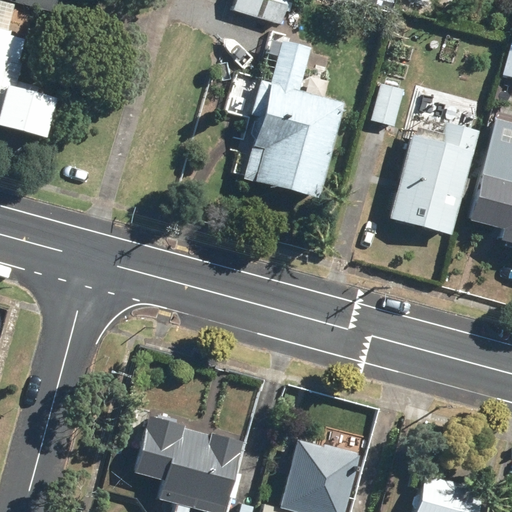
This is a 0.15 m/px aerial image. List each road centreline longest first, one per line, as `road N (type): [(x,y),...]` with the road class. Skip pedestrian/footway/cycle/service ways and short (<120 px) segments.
road 1 (tertiary): [(511,373),(92,258)]
road 2 (residential): [(92,258),(165,0)]
road 3 (residential): [(23,511),(92,258)]
